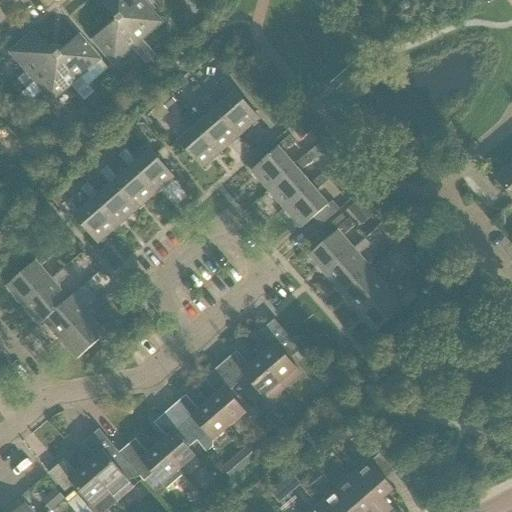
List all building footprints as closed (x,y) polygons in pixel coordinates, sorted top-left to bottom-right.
[(96,0),(112,17),(113,18),(113,17),(117,18),(137,0),(96,0)] [(112,22),(117,23),(136,44),(143,39),(142,38),(160,23),(143,4),(147,0),(137,0),(117,18),(113,17),(113,18),(112,17),(112,22)] [(399,0),(409,11),(422,0),(399,0)] [(136,44),(117,23),(112,22),(90,41),(111,65),(130,48),(137,56),(139,55),(146,64),(156,55),(143,39),(136,44)] [(27,89),(33,83),(29,78),(51,59),(52,53),(53,53),(35,31),(10,53),(27,72),(18,79),(27,89)] [(58,53),(57,53),(56,54),(56,59),(75,81),(81,76),(101,59),(79,35),(58,53)] [(56,54),(57,53),(53,53),(52,53),(51,59),(29,78),(33,83),(27,89),(22,93),(29,101),(41,90),(52,102),(71,85),(78,92),(88,84),(81,76),(75,81),(56,59),(56,54)] [(240,136),(259,119),(235,92),(236,91),(225,79),(219,84),(230,96),(217,107),(216,109),(240,136)] [(85,101),(95,92),(88,84),(78,92),(85,101)] [(162,103),(167,110),(177,102),(171,95),(162,103)] [(211,113),(199,124),(197,125),(221,153),(240,136),(216,109),(217,107),(207,95),(200,101),(211,113)] [(199,124),(188,112),(181,118),(192,130),(178,142),(202,170),(221,153),(197,125),(199,124)] [(293,131),(301,140),(312,131),(304,121),(293,131)] [(52,136),(61,146),(68,139),(59,129),(52,136)] [(277,148),(250,171),(270,194),(309,159),(306,155),(293,166),(283,154),(295,143),(289,136),(276,147),(277,148)] [(119,157),(130,169),(131,168),(155,195),(174,178),(150,151),(137,163),(125,151),(119,157)] [(309,159),(270,194),(288,215),(316,192),(328,181),(322,174),(310,185),(299,173),(312,162),(309,159)] [(511,163),(496,178),(511,196),(511,163)] [(107,168),(100,173),(111,186),(112,185),(136,212),(155,195),(131,168),(130,169),(118,180),(107,168)] [(92,203),(93,201),(117,229),(136,212),(112,185),(111,186),(99,197),(88,184),(81,190),(92,203)] [(288,215),(301,229),(313,219),(320,227),(339,210),(332,201),(327,205),(316,192),(288,215)] [(92,203),(80,213),(69,201),(62,207),(74,219),(98,246),(117,229),(93,201),(92,203)] [(326,275),(355,250),(354,248),(344,236),(356,225),(350,218),(348,220),(343,214),(332,223),(338,230),(309,255),(326,275)] [(367,238),(354,248),(355,250),(326,275),(343,294),(372,269),(360,255),(372,244),(367,238)] [(6,287),(23,307),(52,282),(50,280),(40,268),(52,257),(46,251),(34,262),(34,263),(6,287)] [(50,280),(52,282),(23,307),(40,326),(44,323),(43,323),(68,301),(67,300),(56,287),(68,276),(63,269),(50,280)] [(389,289),(402,278),(396,272),(384,282),(372,269),(343,294),(359,313),(388,288),(389,289)] [(400,301),(389,289),(388,288),(359,313),(376,332),(405,307),(406,308),(418,297),(412,291),(400,301)] [(43,323),(44,323),(60,342),(89,316),(90,317),(103,306),(97,299),(84,310),(72,296),(67,300),(68,301),(43,323)] [(101,329),(90,317),(89,316),(60,342),(77,361),(106,336),(107,337),(120,326),(113,319),(101,329)] [(256,337),(268,351),(259,358),(286,389),(302,376),(289,361),(300,351),(275,321),(256,337)] [(249,367),(237,353),(222,367),(238,386),(249,398),(256,391),(268,405),(286,389),(259,358),(249,367)] [(222,367),(206,380),(218,394),(208,403),(230,428),(256,406),(249,398),(238,386),(222,367)] [(198,443),(207,454),(213,449),(213,443),(230,428),(208,403),(199,411),(187,397),(171,410),(199,442),(198,443)] [(180,471),(196,457),(190,450),(198,443),(199,442),(171,410),(156,424),(168,438),(158,446),(180,471)] [(272,424),(282,437),(288,432),(277,419),(272,424)] [(84,444),(96,458),(87,466),(109,491),(108,491),(117,501),(133,487),(125,477),(108,457),(116,450),(100,431),(84,444)] [(184,475),(180,471),(158,446),(149,454),(137,440),(120,455),(137,474),(145,466),(166,490),(184,475)] [(65,460),(50,474),(66,493),(74,486),(91,506),(96,511),(104,511),(117,501),(108,491),(87,466),(77,474),(65,460)] [(371,462),(353,477),(383,511),(390,511),(394,509),(385,499),(395,490),(371,462)] [(282,483),(287,490),(298,481),(292,474),(282,483)] [(383,511),(353,477),(337,491),(355,511),(369,511),(371,511),(372,511),(383,511)] [(41,500),(51,511),(65,498),(55,487),(41,500)] [(355,511),(337,491),(321,506),(326,511),(355,511)]
